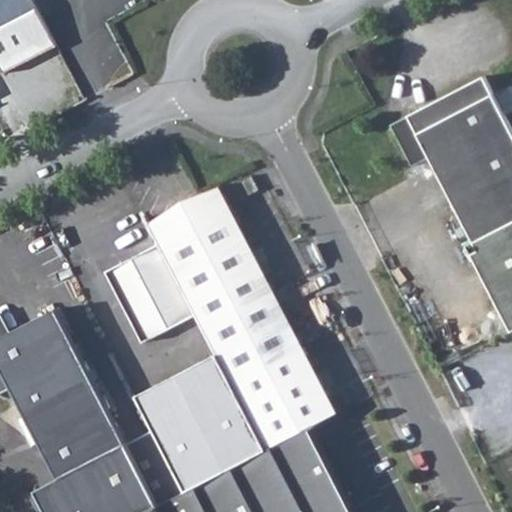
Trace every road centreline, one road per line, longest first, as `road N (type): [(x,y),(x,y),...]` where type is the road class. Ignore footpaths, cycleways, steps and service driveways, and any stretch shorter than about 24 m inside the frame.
road 1 (residential): [(257,104),(469,511)]
road 2 (residential): [(0,177),(186,83)]
road 3 (residential): [(279,35),(254,11),(204,14),(183,41),(186,83)]
